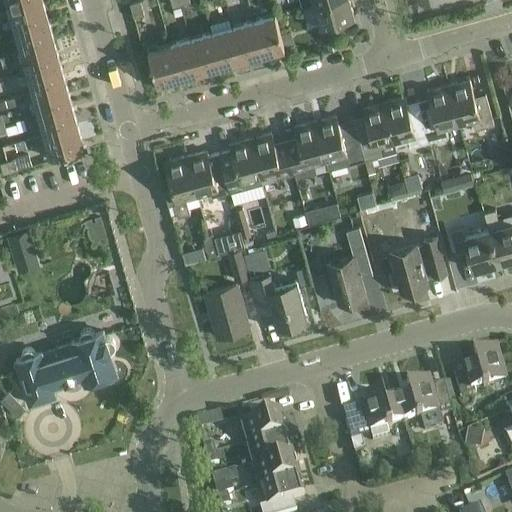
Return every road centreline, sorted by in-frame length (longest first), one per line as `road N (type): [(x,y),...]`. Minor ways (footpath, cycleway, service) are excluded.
road 1 (residential): [(128,131),(391,56)]
road 2 (residential): [(140,175),(156,232),(151,290),(182,399)]
road 3 (residential): [(315,364),(449,325),(511,317)]
road 4 (residential): [(0,217),(140,175)]
road 5 (residential): [(348,500),(315,364)]
road 6 (residential): [(182,399),(315,364)]
road 7 (residential): [(128,131),(94,0)]
road 8 (residential): [(391,56),(511,20)]
road 9 (residential): [(182,399),(151,437),(144,511)]
